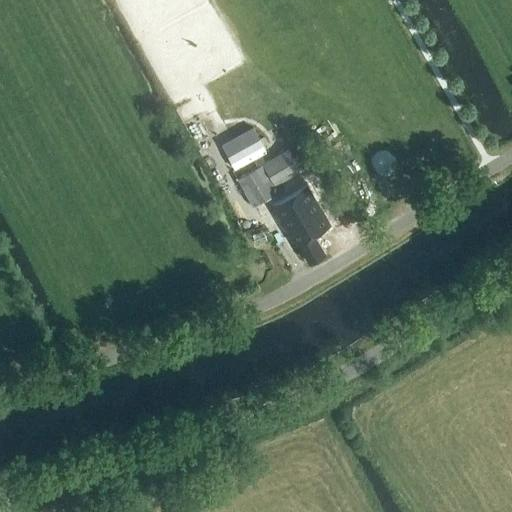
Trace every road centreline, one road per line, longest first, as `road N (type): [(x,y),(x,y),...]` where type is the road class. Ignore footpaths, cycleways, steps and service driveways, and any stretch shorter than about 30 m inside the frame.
road 1 (unclassified): [(0,392),(251,312),(511,156)]
road 2 (unclassified): [(0,498),(308,397),(511,272)]
